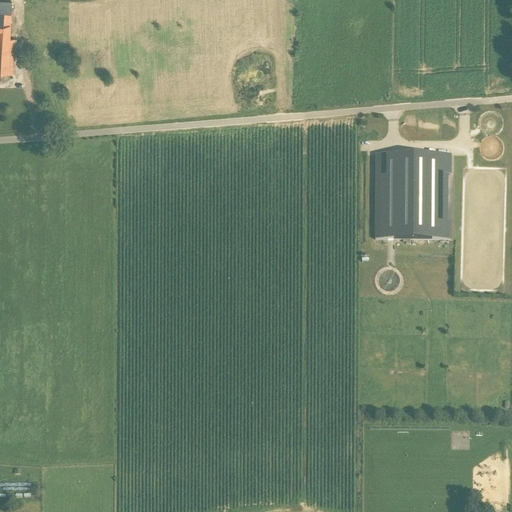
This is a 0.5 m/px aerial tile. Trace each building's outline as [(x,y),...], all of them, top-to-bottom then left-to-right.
[(13,2),(0,0),(0,46),(9,47),(9,33),(0,32),(0,12),(12,13),(13,2)] [(28,42),(120,40),(119,3),(27,4),(28,42)] [(11,34),(12,13),(0,12),(0,32),(9,33),(11,34)] [(13,34),(11,34),(9,33),(9,47),(0,46),(0,84),(1,74),(11,74),(11,67),(12,67),(14,39),(12,39),(13,34)] [(63,80),(84,78),(83,66),(62,68),(63,80)] [(32,71),(32,89),(51,88),(51,71),(32,71)] [(451,166),(451,161),(451,156),(382,156),(381,241),(450,241),(450,222),(443,222),(444,175),(451,175),(451,166)]
